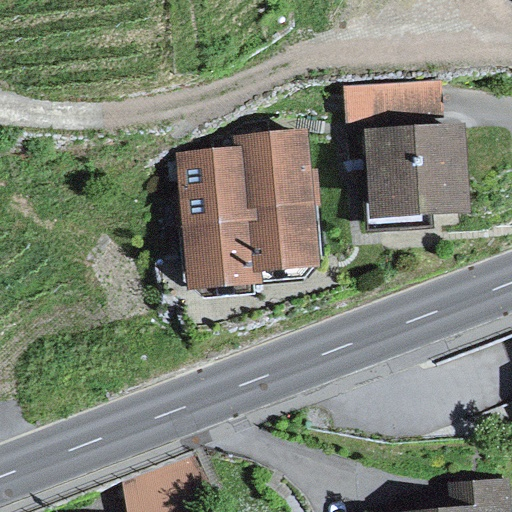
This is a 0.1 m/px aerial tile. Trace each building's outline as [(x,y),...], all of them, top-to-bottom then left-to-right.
[(442,77),(344,84),(347,119),(444,112),(442,77)] [(466,118),(367,124),(372,205),(471,199),(466,118)] [(304,119),(240,125),(241,144),(254,259),(317,253),(304,119)] [(241,144),(177,151),(191,278),(256,271),(254,259),(241,144)] [(123,483),(129,511),(194,511),(221,502),(194,457),(123,483)] [(455,502),(359,507),(358,511),(510,511),(509,480),(454,483),(455,502)]
